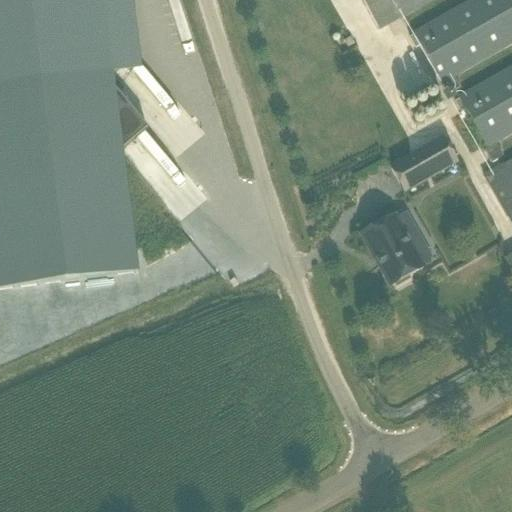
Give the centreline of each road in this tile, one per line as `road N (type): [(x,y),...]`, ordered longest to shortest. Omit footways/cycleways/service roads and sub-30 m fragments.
road 1 (unclassified): [(366,471),(210,0)]
road 2 (tertiary): [(366,471),(511,387)]
